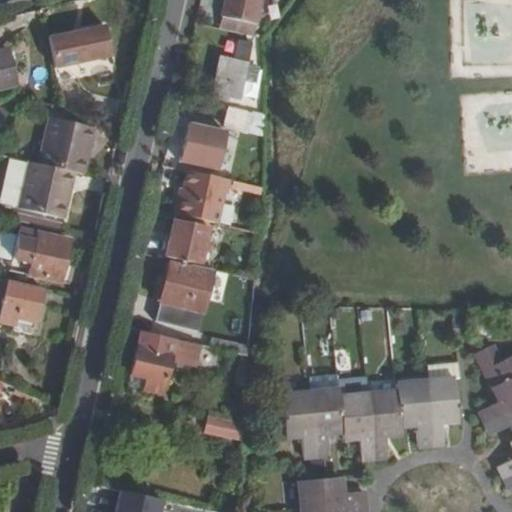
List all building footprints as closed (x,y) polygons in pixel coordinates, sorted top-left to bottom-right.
[(260,0),(224,0),(221,14),(255,23),(260,0)] [(221,14),(217,29),(251,37),(255,23),(221,14)] [(100,23),(44,38),(52,68),(108,53),(100,23)] [(238,100),(251,43),(236,39),(231,60),(219,58),(211,93),(238,100)] [(6,49),(0,50),(0,90),(16,86),(6,49)] [(76,62),(52,68),(54,75),(79,69),(76,62)] [(225,107),(221,125),(252,133),(256,115),(225,107)] [(72,173),(82,176),(93,129),(47,119),(36,165),(72,173)] [(176,161),(215,170),(224,131),(185,122),(176,161)] [(72,173),(36,165),(27,163),(17,209),(62,219),(72,173)] [(225,179),(184,171),(174,214),(208,222),(215,224),(225,179)] [(174,214),(172,214),(171,219),(206,228),(208,222),(174,214)] [(199,264),(206,228),(171,219),(163,255),(199,264)] [(26,274),(35,233),(18,229),(8,270),(26,274)] [(67,241),(35,233),(26,274),(67,284),(71,268),(61,266),(67,241)] [(195,332),(209,269),(188,265),(188,268),(167,263),(153,322),(195,332)] [(42,289),(0,279),(0,322),(12,325),(13,320),(34,325),(42,289)] [(240,354),(211,348),(139,331),(128,377),(144,380),(141,390),(163,395),(166,383),(184,387),(189,367),(234,378),(240,354)] [(246,356),(247,345),(214,338),(211,348),(240,354),(246,356)] [(511,354),(500,360),(492,345),(472,354),(495,401),(476,411),(488,436),(508,427),(511,435),(511,441),(507,444),(511,452),(511,458),(495,467),(507,490),(511,487),(511,354)] [(428,379),(452,377),(458,376),(457,365),(427,369),(428,379)] [(305,377),(307,391),(337,388),(335,374),(305,377)] [(144,380),(128,377),(126,387),(141,390),(144,380)] [(457,422),(452,377),(428,379),(394,382),(395,390),(338,396),(337,388),(307,391),(278,395),(282,439),(298,436),(300,459),(327,456),(325,434),(341,433),(341,440),(357,439),(359,461),(386,458),(384,436),(400,435),(399,427),(413,426),(416,448),(442,445),(440,423),(457,422)] [(181,400),(184,387),(166,383),(163,395),(181,400)] [(204,434),(241,440),(243,421),(207,416),(204,434)] [(340,477),(295,480),(298,511),(364,511),(362,490),(341,492),(340,477)]
